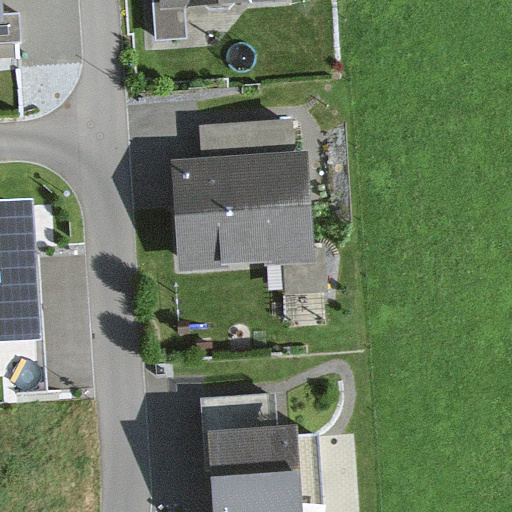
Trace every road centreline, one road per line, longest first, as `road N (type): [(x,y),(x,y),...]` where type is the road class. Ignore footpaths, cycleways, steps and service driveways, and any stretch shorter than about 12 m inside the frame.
road 1 (residential): [(124,511),(104,138)]
road 2 (residential): [(104,138),(95,0)]
